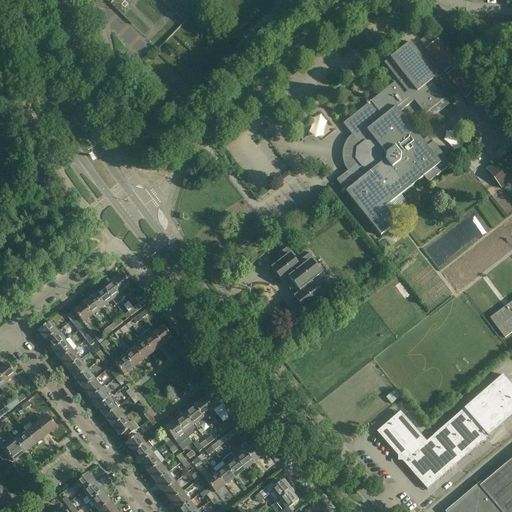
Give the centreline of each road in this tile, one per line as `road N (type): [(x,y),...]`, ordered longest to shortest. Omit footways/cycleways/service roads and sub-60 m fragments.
road 1 (residential): [(7,326),(114,243),(158,284),(334,511)]
road 2 (primary): [(377,511),(141,208)]
road 3 (primary): [(127,220),(355,511)]
road 4 (residential): [(343,0),(208,123),(166,186),(141,208)]
road 5 (residential): [(151,511),(7,326)]
road 6 (primary): [(16,0),(63,129)]
road 7 (unclassified): [(80,119),(108,78),(93,0)]
road 8 (primary): [(80,119),(38,0)]
